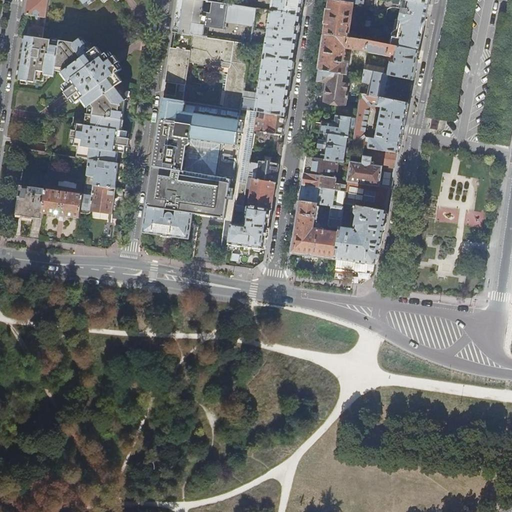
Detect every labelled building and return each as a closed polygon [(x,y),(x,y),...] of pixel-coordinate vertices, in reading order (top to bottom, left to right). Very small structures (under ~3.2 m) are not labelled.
[(27,0),(25,15),(45,18),(47,0),(27,0)] [(203,0),(201,0),(177,0),(173,32),(175,33),(191,35),(192,25),(204,27),(206,18),(201,17),(203,0)] [(301,0),(272,0),(271,11),(300,15),(301,0)] [(330,0),(324,35),(355,39),(356,32),(349,31),(353,4),(330,0)] [(256,9),(212,2),(209,18),(253,25),(256,9)] [(256,43),(261,10),(256,9),(253,25),(251,43),(256,43)] [(285,116),(300,15),(271,11),(266,47),(258,95),(257,100),(242,97),(240,109),(258,112),(265,113),(285,116)] [(32,37),(42,38),(44,29),(33,27),(32,37)] [(191,35),(175,33),(170,71),(166,99),(183,102),(189,61),(230,67),(224,108),(240,111),(240,109),(242,97),(243,92),(247,63),(242,62),(244,43),(191,35)] [(324,35),(319,71),(347,74),(348,63),(348,60),(344,60),(346,48),(367,51),(369,41),(355,39),(324,35)] [(32,37),(25,36),(22,58),(18,81),(36,83),(36,81),(43,82),(44,73),(54,74),(55,72),(61,72),(69,75),(67,82),(62,86),(66,92),(64,93),(66,96),(69,100),(71,98),(75,104),(81,100),(88,109),(87,115),(85,114),(84,125),(75,124),(73,131),(71,131),(70,139),(72,139),(71,146),(78,147),(76,158),(90,159),(116,163),(118,153),(125,154),(126,147),(128,147),(129,139),(127,139),(128,132),(121,130),(126,100),(117,87),(123,83),(117,74),(122,70),(118,65),(119,63),(114,57),(112,58),(108,53),(102,56),(96,48),(90,52),(81,38),(74,44),(59,41),(59,42),(42,39),(42,38),(32,37)] [(369,41),(367,51),(395,58),(394,60),(394,62),(391,62),(388,75),(390,75),(413,80),(416,63),(418,51),(369,41)] [(365,64),(364,70),(383,74),(385,68),(365,64)] [(369,83),(368,95),(389,99),(391,91),(389,90),(390,86),(388,86),(390,75),(388,75),(383,74),(364,70),(363,81),(369,83)] [(319,71),(318,81),(323,82),(328,82),(326,94),(325,99),(327,101),(345,103),(349,75),(347,74),(319,71)] [(389,99),(368,95),(361,93),(359,105),(357,118),(353,145),(398,153),(402,131),(408,104),(389,99)] [(166,99),(163,99),(160,120),(157,142),(158,143),(157,149),(159,150),(158,158),(156,158),(155,164),(153,164),(147,207),(192,213),(200,214),(225,218),(226,213),(232,214),(233,205),(233,201),(228,200),(234,153),(210,149),(208,163),(198,161),(178,158),(180,145),(178,145),(180,134),(212,139),(236,142),(235,145),(251,148),(252,148),(255,132),(257,118),(258,112),(240,109),(240,111),(239,120),(214,116),(184,112),(186,102),(183,102),(166,99)] [(224,108),(186,102),(184,112),(214,116),(239,120),(240,111),(224,108)] [(342,116),(351,117),(357,118),(359,105),(351,104),(350,108),(343,107),(342,116)] [(282,135),(285,116),(265,113),(264,119),(257,118),(255,132),(256,135),(263,136),(264,133),(268,133),(282,135)] [(311,122),(310,132),(323,133),(327,134),(347,136),(349,137),(351,117),(342,116),(336,115),(336,121),(335,125),(332,124),(311,122)] [(233,201),(233,205),(234,205),(243,206),(243,202),(246,182),(247,178),(248,174),(248,171),(249,162),(251,148),(235,145),(236,142),(212,139),(180,134),(178,145),(180,145),(178,158),(198,161),(208,163),(210,149),(234,153),(228,200),(233,201)] [(320,159),(339,162),(344,162),(347,136),(327,134),(327,139),(323,139),(319,141),(318,147),(320,151),(321,151),(320,159)] [(344,202),(387,211),(391,189),(394,173),(382,170),(382,166),(395,168),(398,153),(353,145),(344,202)] [(306,157),(304,173),(336,178),(339,162),(320,159),(306,157)] [(116,188),(119,164),(116,163),(90,159),(87,176),(95,177),(94,185),(116,188)] [(276,173),(278,164),(259,161),(258,163),(249,162),(248,171),(257,172),(256,175),(248,174),(247,178),(252,179),(275,183),(276,173)] [(304,173),(302,185),(334,190),(340,190),(341,184),(335,183),(336,178),(304,173)] [(86,184),(94,185),(95,177),(87,176),(86,184)] [(248,207),(270,210),(273,196),(275,183),(252,179),(251,183),(248,203),(248,207)] [(76,188),(77,182),(59,180),(58,186),(76,188)] [(112,214),(116,188),(94,185),(92,196),(84,194),(81,214),(80,217),(87,218),(90,216),(90,211),(112,214)] [(302,185),(299,202),(317,204),(331,206),(332,206),(334,190),(302,185)] [(20,186),(16,215),(42,219),(43,214),(46,189),(20,186)] [(80,217),(81,214),(84,194),(66,192),(46,189),(43,214),(80,219),(80,217)] [(315,256),(335,258),(340,228),(342,219),(343,207),(332,206),(331,206),(328,225),(330,227),(334,228),(333,231),(318,229),(320,218),(321,219),(322,211),(317,210),(317,204),(299,202),(292,252),(304,254),(304,256),(305,256),(306,257),(313,258),(315,257),(315,256)] [(367,263),(376,264),(381,238),(387,211),(344,202),(343,207),(342,219),(347,220),(349,213),(351,211),(355,212),(357,215),(355,226),(357,228),(360,232),(357,235),(354,231),(353,230),(340,228),(335,258),(337,259),(335,269),(366,273),(367,263)] [(192,213),(147,207),(143,232),(189,239),(192,213)] [(233,214),(232,219),(229,244),(264,249),(266,237),(270,210),(248,207),(246,207),(246,212),(244,222),(239,221),(239,215),(233,214)] [(232,219),(225,218),(221,244),(228,245),(229,244),(232,219)]
